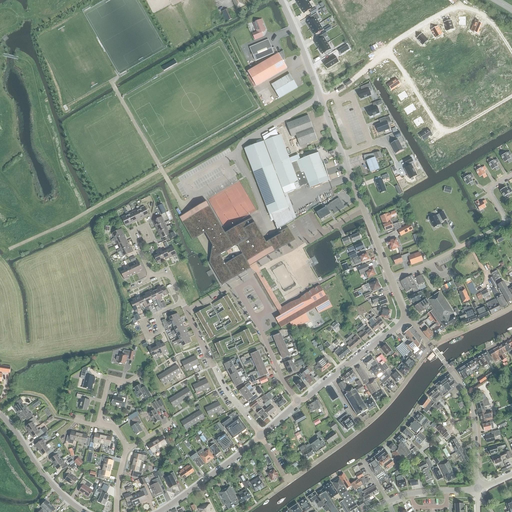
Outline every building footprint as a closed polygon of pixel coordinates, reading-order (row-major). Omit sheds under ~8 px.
[(233,0),(232,1),(236,9),(244,5),(240,0),(233,0)] [(309,2),(300,8),(304,13),(312,8),(309,2)] [(226,22),(232,19),(227,9),(221,12),(226,22)] [(312,20),(307,23),(311,29),(319,24),(317,20),(320,19),(316,13),(310,17),(312,20)] [(255,40),(263,36),(261,33),(265,31),(264,30),(265,29),(264,27),(263,27),(262,24),(263,24),(262,19),(253,23),(257,32),(252,34),(255,40)] [(452,21),(444,23),(445,26),(446,26),(446,27),(446,28),(447,32),(454,30),(452,21)] [(475,21),(471,31),(477,34),(480,28),(479,27),(480,26),(482,24),(475,21)] [(319,24),(311,29),(314,35),(323,30),(319,24)] [(438,26),(431,30),(433,33),(433,32),(434,34),(433,34),(435,38),(442,34),(438,26)] [(422,34),(417,39),(418,41),(419,40),(420,41),(420,42),(422,45),(428,40),(422,34)] [(323,38),(315,43),(318,49),(327,43),(323,38)] [(272,49),(268,39),(249,47),(255,61),(273,53),(274,54),(277,53),(274,48),(272,49)] [(327,43),(318,49),(322,54),(324,53),(326,55),(332,51),(327,43)] [(347,45),(338,50),(341,54),(349,49),(347,45)] [(256,86),(286,68),(282,61),(283,61),(284,57),(283,51),(248,71),(256,86)] [(332,57),(323,62),(327,69),(336,64),(332,57)] [(164,71),(177,65),(175,60),(162,67),(164,71)] [(279,98),(297,88),(289,74),(271,85),(279,98)] [(396,78),(387,84),(391,90),(397,87),(396,86),(397,85),(398,86),(400,84),(396,78)] [(362,91),(358,92),(361,99),(371,95),(369,91),(372,90),(370,84),(363,86),(364,89),(362,91)] [(397,96),(401,102),(405,100),(405,99),(406,99),(409,98),(405,91),(397,96)] [(374,107),(367,110),(370,117),(379,113),(376,106),(382,104),(381,100),(372,103),(374,107)] [(413,113),(413,112),(414,111),(414,112),(417,110),(413,104),(404,110),(408,116),(413,113)] [(317,140),(308,116),(286,124),(291,137),(296,135),(300,146),(317,140)] [(380,123),(375,125),(378,133),(389,129),(387,123),(391,122),(389,117),(385,118),(386,121),(380,123)] [(422,124),(422,125),(425,123),(421,117),(413,122),(417,128),(421,126),(420,125),(422,124)] [(428,129),(419,134),(423,141),(429,137),(428,137),(429,136),(430,136),(432,135),(428,129)] [(283,194),(300,188),(300,187),(308,184),(310,188),(330,180),(323,161),(322,162),(319,152),(291,163),(289,158),(280,135),(278,136),(276,130),(262,137),(264,141),(244,149),(252,171),(265,205),(269,215),(271,214),(277,230),(293,220),(283,194)] [(399,131),(393,133),(396,139),(401,136),(399,131)] [(398,140),(390,144),(396,154),(403,150),(398,140)] [(509,163),(511,162),(509,156),(511,155),(509,151),(501,156),(504,162),(507,161),(509,163)] [(374,154),(364,156),(365,161),(367,161),(371,172),(378,169),(374,159),(382,157),(380,152),(373,153),(374,154)] [(408,167),(404,168),(409,179),(417,175),(412,165),(411,163),(413,161),(411,157),(404,160),(406,165),(407,165),(408,167)] [(492,170),(494,168),(496,171),(499,169),(496,164),(499,162),(497,159),(488,164),(492,170)] [(486,169),(484,166),(476,171),(479,177),(482,176),(484,178),(487,176),(484,171),(486,169)] [(472,174),(463,179),(467,185),(469,183),(471,186),(474,184),(471,179),(473,177),(472,174)] [(379,193),(386,191),(382,180),(375,182),(379,193)] [(500,191),(504,197),(511,191),(510,188),(507,190),(506,187),(500,191)] [(339,198),(329,204),(332,209),(335,214),(345,208),(342,204),(340,201),(339,198)] [(480,203),(478,201),(475,202),(480,211),(486,207),(484,205),(487,203),(485,200),(480,203)] [(288,244),(290,243),(290,242),(294,240),(292,236),(293,236),(289,230),(288,229),(288,228),(288,227),(278,233),(279,235),(278,235),(279,235),(277,236),(277,237),(271,240),(267,242),(266,243),(260,232),(259,230),(257,227),(255,224),(256,224),(252,218),(241,224),(234,228),(232,230),(229,231),(225,233),(212,211),(211,210),(211,209),(207,202),(192,210),(190,211),(188,212),(201,235),(203,234),(205,233),(213,246),(209,263),(212,268),(214,271),(215,273),(216,273),(217,276),(220,280),(222,283),(221,284),(222,285),(227,282),(227,281),(238,274),(238,275),(240,274),(241,274),(240,273),(248,268),(249,269),(251,268),(249,265),(253,263),(257,261),(258,262),(260,260),(260,259),(272,252),(272,253),(275,252),(274,251),(288,243),(288,244)] [(161,215),(166,212),(162,204),(157,207),(161,215)] [(323,209),(316,213),(320,220),(330,214),(329,211),(332,209),(329,204),(325,207),(323,209)] [(139,209),(140,209),(138,206),(136,207),(137,210),(133,212),(137,221),(143,218),(139,209)] [(139,209),(143,218),(149,215),(144,206),(140,209),(139,209)] [(126,215),(127,215),(132,224),(137,221),(133,212),(129,214),(127,211),(126,212),(125,209),(123,209),(125,212),(126,215)] [(397,216),(395,211),(388,214),(387,213),(380,216),(383,225),(385,231),(394,228),(395,230),(401,228),(399,222),(393,225),(392,222),(391,222),(390,219),(397,216)] [(197,237),(201,235),(188,212),(180,217),(185,227),(190,224),(197,237)] [(447,219),(443,212),(439,214),(436,215),(431,218),(428,217),(427,221),(430,221),(433,228),(435,227),(438,228),(439,225),(441,224),(440,222),(442,221),(447,219)] [(126,227),(132,224),(127,215),(126,215),(121,218),(126,227)] [(156,227),(165,223),(162,217),(153,221),(156,227)] [(167,228),(168,229),(171,228),(169,226),(167,227),(165,223),(156,227),(158,233),(167,228)] [(185,227),(193,240),(197,237),(190,224),(185,227)] [(401,236),(413,230),(410,224),(398,230),(401,236)] [(170,234),(168,229),(167,228),(158,233),(161,239),(168,235),(169,239),(176,236),(174,232),(170,234)] [(115,239),(124,235),(121,229),(112,233),(114,238),(115,239)] [(361,239),(358,233),(350,237),(348,238),(348,237),(342,240),(344,245),(350,242),(352,241),(353,243),(355,242),(356,241),(361,239)] [(117,245),(126,241),(124,235),(115,239),(114,238),(111,240),(112,242),(115,241),(117,245)] [(400,247),(396,238),(387,242),(387,243),(387,245),(388,245),(389,245),(391,251),(400,247)] [(120,251),(129,246),(126,241),(117,245),(119,249),(117,251),(118,253),(121,252),(120,251)] [(363,246),(362,243),(352,247),(348,249),(349,252),(356,249),(357,252),(364,249),(364,248),(364,247),(364,246),(363,246)] [(132,252),(129,246),(120,251),(121,252),(118,253),(122,260),(124,260),(127,259),(125,256),(132,252)] [(166,250),(170,258),(173,257),(177,256),(172,246),(169,247),(170,249),(166,250)] [(170,258),(166,250),(163,252),(161,248),(158,250),(163,259),(165,258),(166,260),(170,258)] [(160,260),(163,259),(158,250),(156,251),(157,255),(154,256),(157,264),(161,262),(160,260)] [(400,255),(393,258),(395,264),(400,263),(402,262),(403,262),(402,261),(406,260),(405,259),(409,258),(410,258),(412,264),(422,261),(419,252),(410,256),(409,254),(401,257),(400,255)] [(361,262),(369,259),(368,259),(369,258),(366,253),(353,258),(354,262),(360,260),(361,262)] [(133,266),(137,274),(140,272),(139,271),(142,269),(137,260),(135,261),(136,265),(133,266)] [(251,268),(278,310),(281,308),(253,263),(249,265),(251,268)] [(348,267),(347,263),(342,265),(344,272),(349,270),(353,268),(352,265),(348,267)] [(137,274),(133,266),(130,268),(128,264),(127,265),(125,266),(130,275),(132,274),(133,276),(137,274)] [(369,270),(366,264),(357,268),(357,267),(353,268),(354,271),(358,270),(361,276),(364,274),(365,276),(366,275),(368,278),(375,275),(375,274),(373,268),(369,270)] [(127,276),(130,275),(125,266),(122,267),(124,271),(121,272),(124,280),(128,278),(127,276)] [(501,281),(499,279),(501,278),(497,271),(491,274),(495,281),(496,281),(497,283),(501,281)] [(401,282),(400,282),(403,287),(406,292),(412,290),(413,293),(418,290),(415,284),(414,285),(413,282),(416,280),(415,278),(414,278),(413,275),(410,276),(400,281),(401,282)] [(419,285),(424,282),(421,275),(415,278),(419,285)] [(498,286),(495,281),(492,277),(489,279),(492,283),(495,288),(498,286)] [(379,285),(377,280),(369,284),(369,283),(364,285),(365,287),(367,288),(369,291),(372,290),(372,291),(380,288),(380,287),(380,286),(380,285),(379,285)] [(469,290),(474,288),(472,282),(466,285),(469,290)] [(507,303),(511,299),(511,296),(503,282),(497,285),(507,303)] [(305,313),(315,307),(318,313),(332,307),(320,285),(313,289),(302,296),(299,299),(300,300),(282,311),(285,314),(276,319),(276,318),(275,319),(281,328),(281,327),(289,322),(291,326),(296,327),(309,321),(305,313)] [(157,290),(155,291),(160,301),(162,299),(162,297),(168,294),(164,286),(161,288),(161,286),(156,288),(157,290)] [(462,290),(461,288),(458,289),(459,291),(458,291),(463,302),(469,300),(465,289),(462,290)] [(483,298),(490,295),(487,290),(480,293),(483,298)] [(160,301),(155,291),(153,292),(152,291),(148,292),(152,300),(155,298),(157,302),(160,301)] [(417,293),(409,297),(411,300),(410,300),(411,302),(412,302),(413,304),(415,302),(416,304),(421,301),(419,296),(422,295),(422,296),(423,296),(421,291),(417,293)] [(148,301),(152,300),(148,292),(145,294),(145,296),(143,297),(148,306),(150,305),(148,301)] [(431,306),(430,306),(445,328),(457,320),(455,316),(451,318),(449,316),(454,313),(440,292),(427,300),(431,306)] [(222,307),(231,302),(227,295),(212,304),(214,307),(214,306),(216,305),(217,306),(221,304),(222,307)] [(378,299),(377,295),(371,298),(373,305),(379,302),(381,306),(387,303),(385,296),(378,299)] [(148,306),(143,297),(140,298),(140,296),(136,298),(140,306),(143,304),(145,308),(148,306)] [(507,305),(502,296),(500,297),(499,297),(498,297),(499,298),(496,299),(501,308),(507,305),(506,305),(507,305)] [(136,307),(140,306),(136,298),(132,300),(133,301),(131,303),(135,312),(138,311),(136,307)] [(426,299),(423,301),(419,303),(415,306),(415,307),(414,307),(416,310),(417,309),(419,313),(424,310),(426,309),(427,310),(426,310),(428,313),(432,310),(430,307),(430,306),(431,306),(427,300),(426,299)] [(498,304),(495,299),(486,304),(491,314),(500,309),(498,304)] [(234,308),(231,302),(222,307),(224,310),(221,312),(221,313),(218,314),(219,317),(234,308)] [(478,307),(476,304),(476,302),(472,304),(474,308),(475,311),(476,314),(479,319),(489,315),(485,306),(480,309),(479,306),(478,307)] [(196,314),(199,320),(208,315),(206,312),(209,310),(209,309),(212,308),(211,305),(196,314)] [(388,318),(389,316),(390,316),(390,314),(389,313),(390,310),(383,309),(383,307),(381,306),(379,307),(378,311),(381,312),(380,316),(381,316),(388,318)] [(467,318),(469,323),(477,320),(472,307),(470,308),(470,307),(467,308),(468,311),(465,312),(467,318)] [(228,316),(230,319),(238,314),(234,308),(219,317),(221,320),(221,319),(224,317),(224,318),(228,316)] [(467,318),(465,312),(464,310),(461,311),(462,313),(460,314),(456,308),(454,309),(457,316),(459,315),(460,319),(462,325),(469,323),(467,318)] [(441,323),(432,310),(427,314),(430,317),(431,317),(435,324),(429,329),(435,336),(445,328),(441,323)] [(168,324),(180,318),(177,313),(169,317),(170,320),(167,322),(168,324)] [(238,314),(230,319),(232,322),(228,324),(228,325),(226,327),(225,326),(227,330),(242,321),(238,314)] [(203,326),(218,318),(216,315),(216,316),(214,317),(213,316),(209,319),(208,315),(199,320),(203,326)] [(375,318),(372,320),(374,322),(379,327),(384,323),(380,319),(379,318),(378,317),(375,319),(375,318)] [(174,327),(182,323),(180,318),(168,324),(169,326),(172,324),(174,327)] [(207,333),(215,328),(213,325),(217,323),(216,322),(219,320),(219,321),(220,321),(218,318),(203,326),(207,333)] [(370,324),(369,325),(370,326),(371,327),(374,331),(379,327),(374,322),(372,320),(369,322),(370,324)] [(337,322),(331,326),(335,330),(340,326),(337,322)] [(173,333),(184,328),(182,323),(174,327),(175,330),(172,332),(173,333)] [(363,331),(368,337),(373,333),(369,328),(367,326),(364,329),(364,328),(362,329),(363,331)] [(215,328),(207,333),(210,339),(225,330),(223,327),(224,328),(221,330),(220,329),(217,331),(215,328)] [(406,346),(416,359),(419,356),(420,356),(422,354),(421,353),(426,349),(420,343),(422,339),(412,327),(403,333),(411,342),(406,346)] [(178,337),(187,333),(184,328),(173,333),(174,335),(177,334),(178,337)] [(429,340),(434,336),(427,328),(422,332),(429,340)] [(242,340),(251,336),(248,329),(232,336),(234,340),(234,339),(237,337),(237,338),(241,337),(242,340)] [(363,341),(368,337),(363,331),(362,332),(361,331),(358,334),(360,336),(359,336),(363,341)] [(174,345),(177,343),(189,337),(187,333),(178,337),(179,339),(173,343),(174,345)] [(276,342),(282,339),(280,334),(273,337),(276,342)] [(352,340),(357,346),(361,342),(358,338),(356,335),(353,338),(354,339),(352,340)] [(251,336),(242,340),(244,343),(240,345),(240,346),(237,347),(237,346),(238,350),(254,343),(251,336)] [(189,337),(177,343),(178,345),(181,343),(183,346),(191,342),(189,337)] [(215,344),(218,351),(227,347),(225,344),(229,342),(228,341),(231,340),(232,340),(231,337),(215,344)] [(357,346),(352,340),(350,338),(348,340),(349,341),(347,343),(348,345),(348,346),(352,350),(357,346)] [(278,348),(285,345),(282,339),(276,342),(278,348)] [(158,343),(163,354),(168,352),(164,343),(161,345),(159,342),(158,343)] [(409,370),(415,363),(415,362),(410,357),(413,355),(403,342),(396,348),(404,358),(403,358),(405,361),(402,363),(404,365),(409,370)] [(511,355),(511,350),(507,342),(502,345),(506,351),(507,352),(508,355),(511,354),(511,355)] [(158,356),(163,354),(158,343),(155,344),(157,347),(154,348),(158,356)] [(280,353),(287,350),(285,345),(278,348),(280,353)] [(389,348),(386,345),(381,349),(386,355),(388,353),(390,356),(393,353),(389,348)] [(504,354),(507,352),(506,351),(502,345),(497,348),(493,350),(497,356),(498,356),(498,357),(499,357),(501,361),(507,358),(504,354)] [(158,356),(154,348),(151,349),(150,346),(148,347),(149,350),(153,359),(158,356)] [(346,347),(345,346),(341,348),(340,347),(335,352),(337,354),(337,355),(340,359),(350,352),(346,347)] [(227,347),(218,351),(221,358),(237,351),(235,347),(235,348),(232,349),(228,350),(227,347)] [(291,349),(287,350),(280,353),(283,359),(290,356),(288,352),(292,351),(291,349)] [(132,360),(134,352),(124,350),(123,355),(120,354),(119,357),(117,356),(116,360),(118,361),(118,363),(125,364),(126,358),(128,358),(128,359),(132,360)] [(497,356),(493,350),(489,352),(492,358),(495,362),(500,360),(498,357),(498,356),(497,356)] [(253,360),(260,357),(258,352),(251,355),(252,358),(250,359),(250,360),(251,360),(251,361),(253,360)] [(491,371),(494,369),(490,363),(493,361),(487,352),(482,355),(488,364),(490,367),(489,368),(491,371)] [(482,369),(484,368),(484,366),(488,364),(482,355),(476,359),(482,369)] [(188,359),(192,367),(199,364),(195,356),(188,359)] [(374,368),(378,365),(376,362),(372,356),(363,363),(368,369),(372,366),(374,368)] [(260,357),(253,360),(256,366),(263,363),(260,357)] [(315,367),(314,368),(316,370),(319,369),(322,373),(331,365),(328,360),(325,357),(317,363),(318,365),(315,367)] [(234,366),(232,362),(236,360),(235,358),(231,360),(230,360),(231,361),(225,364),(224,364),(227,370),(234,366)] [(186,370),(192,367),(188,359),(182,362),(186,370)] [(298,364),(303,362),(302,359),(293,364),(291,360),(285,363),(287,369),(294,366),(298,364)] [(475,360),(467,364),(470,369),(472,369),(473,371),(475,369),(477,372),(478,372),(481,370),(479,366),(475,360)] [(386,371),(396,383),(402,378),(396,371),(392,374),(384,363),(382,361),(379,364),(380,364),(386,371)] [(240,369),(243,368),(240,362),(237,364),(234,366),(227,370),(230,376),(237,372),(236,371),(235,368),(238,366),(240,369)] [(258,371),(265,368),(263,363),(256,366),(257,369),(255,370),(255,371),(256,372),(258,371)] [(382,374),(385,372),(386,371),(380,364),(373,369),(377,376),(382,373),(382,374)] [(404,376),(406,374),(406,373),(409,370),(401,364),(397,368),(399,371),(404,376)] [(170,369),(175,376),(181,372),(176,365),(170,369)] [(467,375),(467,374),(469,373),(471,375),(473,374),(470,370),(467,365),(462,368),(467,375)] [(294,366),(287,369),(290,374),(296,371),(294,366)] [(369,382),(360,366),(355,368),(365,385),(366,385),(376,402),(385,396),(375,379),(369,382)] [(309,384),(313,381),(308,374),(312,371),(309,367),(304,370),(305,371),(301,374),(309,384)] [(240,377),(239,377),(237,373),(244,370),(243,368),(240,369),(236,371),(237,372),(230,376),(233,381),(240,377)] [(267,374),(265,368),(258,371),(260,377),(267,374)] [(468,377),(467,374),(467,375),(462,368),(457,371),(463,380),(468,377)] [(169,380),(175,376),(170,369),(164,372),(169,380)] [(94,382),(95,377),(89,376),(90,372),(82,370),(81,378),(85,379),(83,388),(92,390),(93,382),(94,382)] [(348,385),(357,378),(355,376),(356,375),(352,370),(342,378),(348,385)] [(162,384),(169,380),(164,372),(158,376),(162,384)] [(390,377),(385,372),(382,374),(383,374),(385,377),(381,381),(383,384),(383,385),(384,386),(385,386),(389,390),(395,385),(389,378),(390,377)] [(443,396),(458,385),(449,374),(440,381),(440,382),(435,385),(443,396)] [(240,377),(233,381),(236,387),(243,383),(240,379),(244,377),(243,375),(239,377),(240,377)] [(480,384),(487,379),(484,375),(478,380),(480,384)] [(199,382),(203,390),(210,387),(206,379),(199,382)] [(301,391),(306,387),(300,379),(295,383),(301,391)] [(341,382),(341,381),(339,382),(340,383),(338,384),(344,394),(346,392),(347,394),(345,395),(357,416),(360,414),(362,417),(367,415),(365,412),(368,410),(355,389),(353,390),(352,388),(348,390),(343,381),(341,382)] [(197,394),(203,390),(199,382),(193,385),(197,394)] [(249,392),(249,391),(246,388),(250,385),(248,383),(245,386),(245,387),(239,391),(243,396),(249,392)] [(142,388),(140,384),(134,388),(136,391),(134,392),(137,398),(144,394),(146,399),(151,396),(145,386),(142,388)] [(249,392),(243,396),(247,401),(250,399),(252,402),(258,397),(255,394),(253,396),(250,393),(255,388),(254,387),(249,391),(249,392)] [(181,392),(186,399),(192,396),(187,388),(181,392)] [(436,403),(442,397),(436,389),(428,395),(431,399),(432,398),(436,403)] [(180,403),(186,399),(181,392),(175,396),(180,403)] [(87,410),(89,400),(84,399),(85,396),(77,394),(76,398),(82,399),(79,409),(87,410)] [(126,403),(128,396),(121,395),(120,398),(113,397),(111,405),(112,405),(112,404),(122,407),(123,402),(126,403)] [(173,407),(180,403),(175,396),(169,399),(173,407)] [(286,402),(281,396),(278,399),(277,397),(273,400),(274,402),(279,408),(286,402)] [(369,409),(376,405),(371,397),(370,397),(370,399),(365,402),(366,404),(369,409)] [(440,408),(434,403),(431,401),(426,397),(419,405),(424,409),(422,411),(426,414),(431,407),(437,411),(440,408)] [(26,408),(28,407),(26,404),(24,406),(22,403),(23,402),(21,399),(15,403),(17,406),(13,408),(18,414),(26,408)] [(320,409),(322,407),(317,399),(314,401),(314,402),(307,406),(311,412),(317,409),(318,410),(320,409)] [(485,413),(484,410),(485,410),(484,406),(489,404),(488,399),(476,402),(478,412),(479,412),(479,414),(481,423),(487,421),(493,419),(491,412),(485,413)] [(271,403),(269,400),(264,404),(267,409),(265,411),(269,416),(276,411),(272,406),(271,406),(270,404),(271,403)] [(262,409),(256,401),(250,406),(252,409),(255,407),(257,410),(258,409),(260,411),(257,413),(263,421),(268,417),(262,409)] [(212,405),(216,413),(222,410),(218,402),(212,405)] [(209,416),(216,413),(212,405),(205,408),(209,416)] [(30,414),(26,408),(18,414),(22,420),(25,417),(27,420),(33,416),(31,413),(30,414)] [(160,420),(158,417),(158,416),(154,410),(148,413),(152,420),(153,419),(155,423),(160,420)] [(194,415),(198,422),(204,418),(200,411),(194,415)] [(238,418),(234,412),(229,416),(230,418),(222,424),(224,427),(224,428),(225,428),(224,428),(232,439),(238,435),(239,435),(241,433),(246,429),(238,418)] [(421,424),(426,419),(424,417),(419,413),(415,419),(419,423),(421,424)] [(297,424),(306,419),(303,414),(295,419),(297,424)] [(192,426),(198,422),(194,415),(187,418),(192,426)] [(352,426),(355,424),(352,420),(353,420),(351,416),(348,419),(346,415),(338,421),(343,427),(344,426),(347,430),(350,428),(351,427),(350,427),(352,427),(352,426)] [(136,434),(142,431),(138,425),(142,423),(137,416),(131,419),(135,425),(132,427),(136,434)] [(29,432),(36,427),(33,424),(36,422),(33,418),(27,422),(29,424),(25,427),(29,432)] [(186,430),(192,426),(187,418),(181,422),(186,430)] [(484,431),(491,429),(493,429),(494,428),(493,425),(495,424),(494,419),(489,421),(490,423),(482,425),(482,426),(483,430),(484,429),(484,431)] [(416,434),(422,426),(414,420),(408,427),(416,434)] [(222,432),(225,429),(219,422),(217,424),(222,432)] [(333,431),(338,427),(334,422),(329,426),(333,431)] [(435,427),(436,429),(442,436),(447,431),(441,425),(439,423),(436,426),(435,427)] [(36,427),(29,432),(32,437),(36,435),(38,437),(43,433),(41,429),(38,431),(36,427)] [(409,440),(413,436),(406,429),(402,433),(409,440)] [(487,443),(495,441),(494,437),(500,435),(499,430),(491,432),(492,435),(485,437),(487,443)] [(78,441),(79,433),(71,431),(70,436),(67,435),(66,441),(69,442),(68,443),(73,444),(74,440),(78,441)] [(304,435),(302,431),(299,433),(299,432),(295,434),(298,440),(302,437),(301,437),(304,435)] [(316,453),(326,446),(324,444),(325,443),(320,437),(322,436),(319,432),(316,434),(318,437),(309,442),(311,445),(316,453)] [(328,444),(338,437),(334,432),(324,439),(328,444)] [(79,433),(78,441),(82,442),(81,443),(86,443),(85,446),(88,446),(90,438),(87,437),(88,435),(79,433)] [(422,442),(426,439),(419,433),(416,436),(422,442)] [(39,450),(46,445),(44,442),(49,438),(46,434),(37,440),(39,442),(35,445),(39,450)] [(102,444),(103,436),(95,434),(94,438),(94,439),(91,438),(89,447),(93,447),(94,442),(98,443),(102,444)] [(227,448),(229,447),(229,446),(233,444),(225,434),(216,440),(223,450),(227,448)] [(405,444),(407,441),(406,441),(401,435),(395,440),(399,444),(398,445),(406,457),(411,453),(404,443),(405,444)] [(103,436),(102,444),(106,445),(105,445),(109,446),(109,449),(112,450),(114,443),(111,442),(112,437),(103,436)] [(155,441),(159,448),(163,446),(166,444),(168,446),(170,444),(167,439),(165,441),(162,436),(155,441)] [(456,452),(462,449),(456,439),(450,442),(456,452)] [(148,451),(151,456),(154,455),(152,453),(156,451),(157,453),(159,453),(161,451),(159,448),(155,441),(148,445),(150,449),(148,451)] [(216,456),(217,455),(218,455),(219,454),(221,452),(215,444),(213,441),(210,443),(212,446),(210,448),(216,456)] [(397,448),(392,443),(388,447),(393,452),(391,453),(399,463),(406,457),(399,447),(397,448)] [(303,446),(299,448),(301,451),(300,452),(302,454),(306,459),(315,453),(309,444),(306,446),(305,444),(303,446)] [(505,447),(505,444),(496,446),(488,448),(490,455),(498,453),(497,449),(505,447)] [(46,445),(39,450),(42,455),(46,453),(48,455),(53,451),(50,447),(48,449),(46,445)] [(204,453),(202,449),(198,453),(200,456),(205,463),(206,463),(207,463),(208,462),(208,461),(213,458),(208,450),(204,453)] [(394,464),(391,459),(384,449),(374,457),(378,462),(379,462),(381,467),(384,465),(388,469),(394,464)] [(462,449),(456,452),(450,456),(447,457),(449,460),(457,455),(462,462),(468,459),(462,449)] [(54,464),(61,460),(58,456),(61,455),(58,450),(52,454),(54,457),(50,459),(54,464)] [(141,464),(141,463),(142,460),(143,456),(147,457),(147,453),(140,451),(139,455),(135,453),(133,462),(141,464)] [(511,458),(509,451),(492,458),(491,458),(494,465),(495,464),(502,461),(500,458),(506,456),(507,460),(511,458)] [(199,468),(204,464),(196,453),(191,457),(193,460),(195,459),(196,460),(194,461),(194,462),(195,463),(196,463),(199,468)] [(290,459),(287,454),(283,456),(291,469),(300,463),(297,458),(295,456),(290,459)] [(103,467),(111,469),(113,461),(108,460),(109,457),(103,455),(102,458),(104,459),(103,463),(104,463),(103,467)] [(79,467),(83,462),(79,457),(74,461),(79,467)] [(379,480),(386,475),(378,463),(374,457),(367,461),(372,468),(376,475),(376,476),(379,480)] [(63,458),(61,460),(54,464),(57,470),(61,467),(63,469),(68,466),(65,461),(63,458)] [(448,482),(456,478),(448,461),(439,465),(446,481),(447,480),(448,482)] [(144,464),(141,463),(141,464),(133,462),(131,470),(135,471),(134,474),(133,474),(132,477),(138,478),(139,475),(141,476),(142,473),(142,472),(144,464)] [(428,466),(425,462),(418,466),(420,470),(422,470),(424,476),(423,477),(426,483),(434,480),(432,476),(431,477),(428,470),(430,470),(428,466)] [(184,468),(189,475),(194,471),(190,465),(188,467),(188,466),(184,468)] [(274,469),(272,465),(268,467),(270,471),(267,473),(272,481),(272,480),(273,481),(275,480),(275,479),(279,477),(277,474),(276,471),(275,471),(274,469)] [(437,480),(443,478),(437,466),(432,469),(433,471),(437,480)] [(111,469),(103,467),(102,471),(99,470),(98,478),(103,479),(104,476),(109,477),(111,469)] [(183,480),(189,475),(184,468),(180,471),(181,472),(179,473),(183,480)] [(73,486),(78,479),(71,475),(73,472),(68,469),(65,474),(67,476),(65,480),(73,486)] [(170,488),(176,485),(174,481),(177,480),(173,473),(171,474),(171,475),(165,479),(170,488)] [(349,487),(351,486),(343,473),(338,477),(346,489),(348,491),(350,489),(349,487)] [(386,475),(379,480),(381,484),(382,484),(388,493),(394,489),(389,482),(390,481),(389,479),(386,475)] [(403,480),(402,476),(398,476),(399,481),(397,481),(398,488),(399,488),(400,488),(402,488),(402,487),(406,486),(405,480),(403,480)] [(248,479),(245,480),(246,482),(247,484),(249,488),(251,491),(253,489),(255,492),(259,490),(260,490),(261,489),(265,486),(259,477),(257,478),(254,480),(250,483),(248,480),(248,479)] [(155,495),(162,492),(159,485),(162,484),(159,478),(152,481),(154,485),(151,486),(155,495)] [(343,500),(351,511),(358,507),(346,489),(339,478),(332,483),(335,487),(336,488),(343,499),(343,500)] [(362,484),(359,479),(356,481),(351,484),(355,490),(360,487),(359,486),(362,484)] [(88,498),(93,491),(89,488),(91,485),(83,480),(79,486),(81,488),(79,492),(88,498)] [(239,496),(238,497),(241,503),(252,497),(248,491),(247,489),(248,488),(245,481),(242,483),(245,489),(238,493),(239,496)] [(336,488),(335,487),(334,487),(331,482),(323,487),(331,499),(338,494),(335,489),(336,488)] [(367,489),(371,497),(379,492),(375,485),(367,489)] [(238,504),(235,499),(237,498),(230,486),(217,493),(224,505),(225,504),(228,510),(232,508),(234,507),(238,504)] [(104,505),(109,495),(104,493),(106,491),(99,487),(97,492),(101,494),(98,502),(104,505)] [(136,494),(140,503),(147,500),(145,497),(148,495),(145,488),(140,490),(141,492),(136,494)] [(324,504),(331,500),(324,488),(317,493),(319,497),(324,504)] [(371,497),(367,489),(362,492),(362,491),(361,489),(358,491),(359,493),(363,501),(371,497)] [(324,504),(319,497),(315,492),(307,497),(311,503),(315,500),(320,508),(325,505),(324,504)] [(140,503),(136,494),(132,496),(130,493),(124,495),(127,502),(131,501),(134,506),(140,503)] [(306,498),(298,503),(304,511),(312,507),(306,498)] [(351,511),(343,500),(339,503),(345,511),(350,511),(351,511)] [(44,511),(50,505),(46,501),(40,506),(43,508),(40,511),(38,511),(44,511)] [(360,509),(365,505),(362,501),(357,504),(360,509)]
